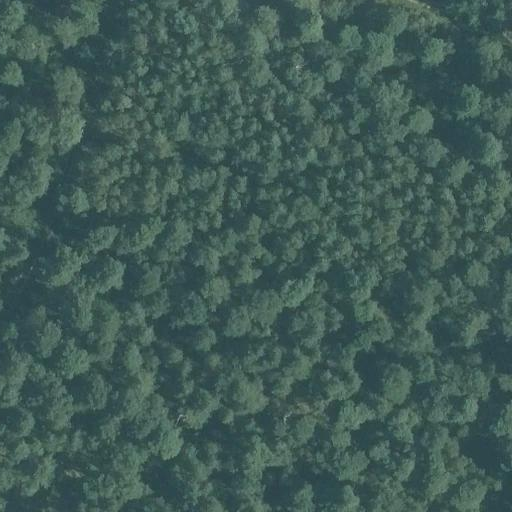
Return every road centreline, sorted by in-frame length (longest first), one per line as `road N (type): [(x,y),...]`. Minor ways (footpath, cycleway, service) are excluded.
road 1 (track): [(126,0),(79,144),(0,313)]
road 2 (track): [(0,456),(59,463),(111,511)]
